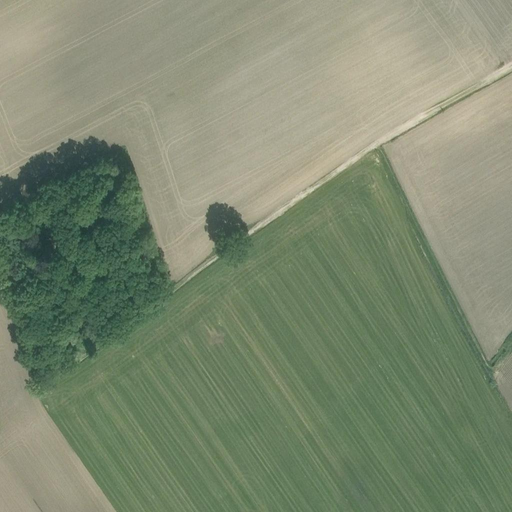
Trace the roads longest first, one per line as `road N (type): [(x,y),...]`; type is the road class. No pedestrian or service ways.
road 1 (track): [(0,244),(49,381),(381,141)]
road 2 (track): [(381,141),(500,372),(511,359)]
road 3 (track): [(381,141),(511,66)]
